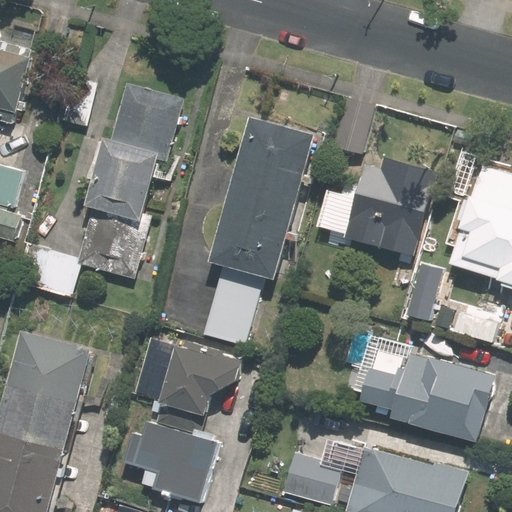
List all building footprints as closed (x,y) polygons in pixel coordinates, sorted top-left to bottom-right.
[(0,144),(7,117),(28,123),(46,51),(15,43),(20,24),(0,18),(0,144)] [(144,278),(193,97),(138,82),(122,141),(110,138),(104,160),(114,162),(88,256),(40,243),(29,283),(81,297),(90,264),(144,278)] [(95,127),(103,95),(72,87),(64,119),(95,127)] [(362,155),(375,105),(348,98),(335,147),(362,155)] [(228,256),(234,258),(225,291),(214,332),(255,343),(276,269),(292,274),(332,131),(268,114),(228,256)] [(511,277),(511,167),(493,162),(496,152),(472,145),(459,191),(469,194),(456,239),(466,242),(460,263),(511,277)] [(424,249),(447,167),(400,154),(397,166),(380,162),(361,232),(424,249)] [(22,207),(32,169),(0,161),(0,232),(28,240),(36,211),(22,207)] [(0,335),(8,305),(0,303),(0,335)] [(0,511),(66,511),(113,345),(41,325),(0,471),(0,511)] [(254,376),(260,357),(192,338),(175,398),(226,413),(233,387),(254,376)] [(492,437),(508,373),(382,343),(369,396),(405,404),(402,415),(492,437)] [(218,499),(233,440),(148,418),(138,460),(158,465),(153,483),(218,499)] [(381,511),(475,511),(486,469),(374,441),(358,506),(381,511)] [(343,504),(355,461),(298,445),(286,488),(343,504)] [(331,511),(301,503),(298,511),(331,511)]
